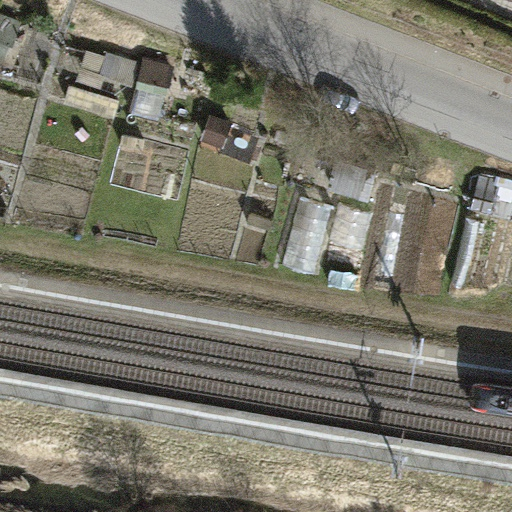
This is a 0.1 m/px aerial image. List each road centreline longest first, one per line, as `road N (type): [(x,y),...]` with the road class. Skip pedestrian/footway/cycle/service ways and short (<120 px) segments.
road 1 (track): [(511,326),(0,240)]
road 2 (residential): [(178,0),(511,131)]
